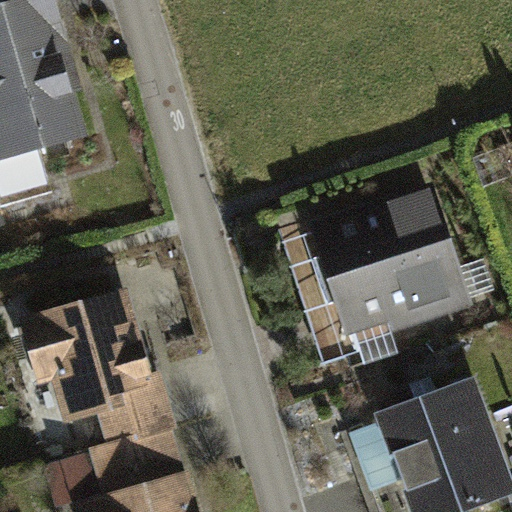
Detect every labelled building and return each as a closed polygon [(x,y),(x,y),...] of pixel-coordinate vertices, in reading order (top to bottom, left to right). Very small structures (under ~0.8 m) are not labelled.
[(55,0),(0,0),(0,199),(1,202),(52,187),(40,146),(82,134),(52,30),(64,27),(55,0)] [(433,181),(312,219),(345,327),(390,313),(394,327),(433,315),(428,301),(467,288),(433,181)] [(128,289),(28,318),(44,374),(60,369),(73,417),(100,409),(110,442),(173,424),(179,423),(164,370),(152,374),(128,289)] [(511,463),(479,375),(384,410),(419,511),(456,511),(511,491),(511,463)] [(195,498),(173,424),(92,448),(106,493),(82,500),(85,511),(204,511),(201,500),(195,498)] [(96,488),(86,454),(49,464),(59,498),(96,488)]
